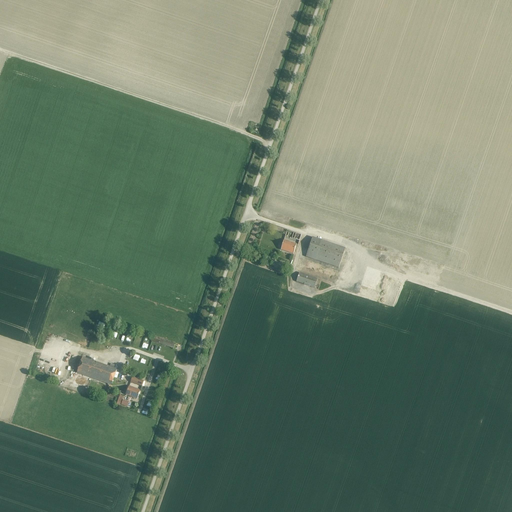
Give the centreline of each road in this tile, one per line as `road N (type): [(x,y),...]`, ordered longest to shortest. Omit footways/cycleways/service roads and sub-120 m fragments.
road 1 (unclassified): [(142,511),(320,0)]
road 2 (track): [(0,51),(270,142)]
